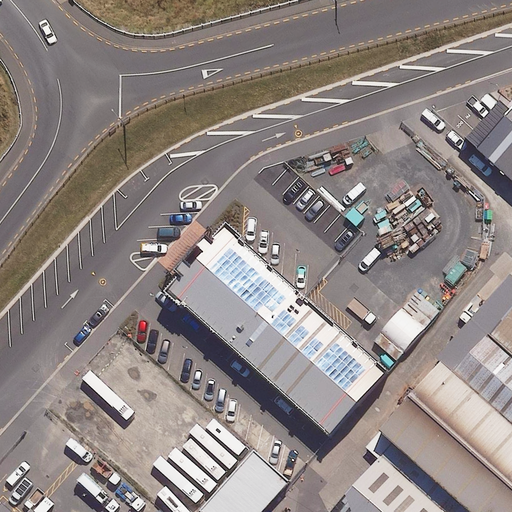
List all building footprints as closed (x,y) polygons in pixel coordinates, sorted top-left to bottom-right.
[(511,100),(502,91),(462,135),(511,179),(511,100)] [(389,367),(224,218),(213,231),(208,226),(167,272),(172,276),(162,287),(327,436),(389,367)] [(511,354),(511,286),(504,279),(470,317),(474,320),(511,354)] [(511,421),(511,354),(474,320),(438,357),(511,421)] [(447,511),(511,511),(511,421),(438,357),(377,426),(393,439),(380,453),(447,511)] [(259,511),(288,479),(251,446),(197,509),(201,511),(259,511)] [(447,511),(380,453),(326,511),(447,511)] [(23,511),(12,511),(0,501),(0,511),(38,511),(30,505),(23,511)]
